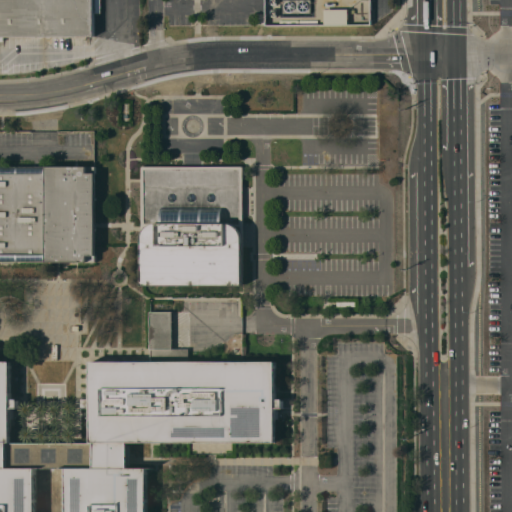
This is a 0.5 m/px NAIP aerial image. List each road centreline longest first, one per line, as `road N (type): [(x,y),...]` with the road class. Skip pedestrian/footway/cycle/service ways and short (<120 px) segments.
road 1 (residential): [(427,56),(171,62),(50,95)]
road 2 (primary): [(462,511),(459,269)]
road 3 (primary): [(428,319),(433,508)]
road 4 (primary): [(427,167),(428,319)]
